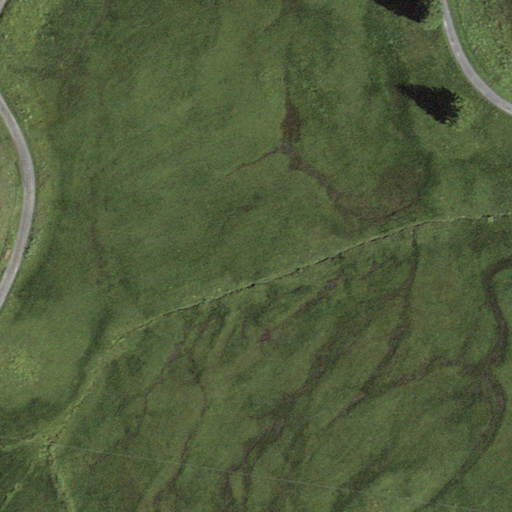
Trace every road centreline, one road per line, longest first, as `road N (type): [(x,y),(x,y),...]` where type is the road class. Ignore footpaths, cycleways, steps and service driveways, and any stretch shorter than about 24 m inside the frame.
road 1 (track): [(0,103),(30,174),(24,230),(0,296)]
road 2 (track): [(511,110),(469,73),(442,0)]
